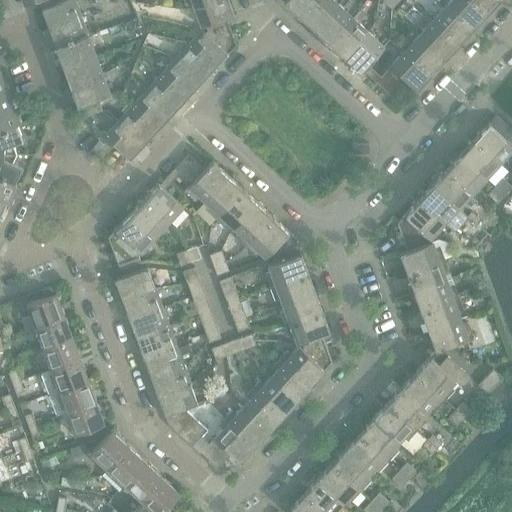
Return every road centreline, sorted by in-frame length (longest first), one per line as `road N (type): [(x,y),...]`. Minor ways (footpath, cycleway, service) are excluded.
road 1 (residential): [(229,501),(267,477),(368,364),(332,229)]
road 2 (residential): [(229,501),(139,419),(78,249)]
road 3 (residential): [(204,119),(332,229)]
road 4 (residential): [(404,142),(282,36)]
road 5 (residential): [(404,142),(511,28)]
road 6 (residential): [(68,143),(49,162),(15,248),(24,268)]
road 7 (residential): [(15,24),(68,143)]
